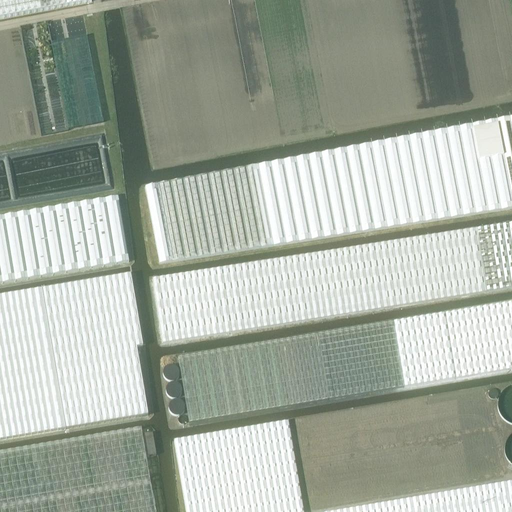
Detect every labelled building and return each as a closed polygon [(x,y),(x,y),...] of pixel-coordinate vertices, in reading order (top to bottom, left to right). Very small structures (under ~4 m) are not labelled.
[(0,0),(0,19),(91,2),(90,0),(0,0)] [(145,188),(160,265),(337,238),(511,209),(511,118),(346,150),(145,188)] [(0,283),(129,262),(117,197),(0,216),(0,283)] [(153,280),(163,344),(308,322),(511,289),(511,224),(298,258),(153,280)] [(0,296),(0,440),(65,430),(148,416),(137,348),(143,347),(131,275),(0,296)] [(511,303),(362,329),(318,335),(178,358),(189,424),(329,401),(511,370),(511,303)] [(511,386),(511,387),(507,389),(504,391),(502,394),(500,398),(499,402),(498,405),(499,409),(500,413),(502,416),(504,419),(507,422),(511,424),(511,386)] [(303,511),(288,421),(174,441),(186,511),(511,511),(511,482),(339,511),(303,511)] [(0,511),(155,511),(141,429),(0,453),(0,511)]
